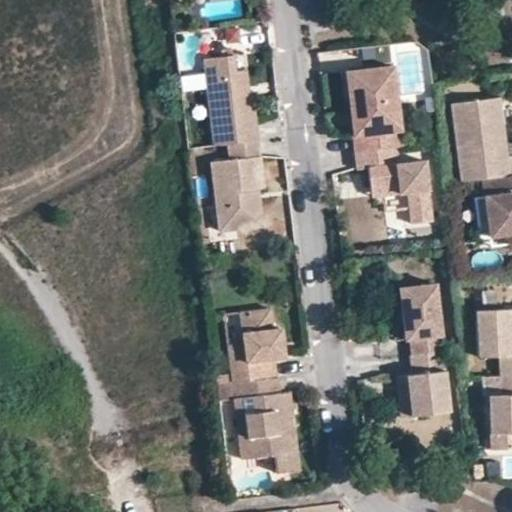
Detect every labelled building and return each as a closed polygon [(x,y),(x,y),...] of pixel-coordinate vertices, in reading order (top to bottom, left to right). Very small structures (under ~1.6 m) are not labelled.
[(233,68),(232,53),(224,53),(202,56),(213,144),(227,142),(257,139),(252,95),(238,97),(234,97),(232,86),(237,85),(247,84),(245,67),(233,68)] [(402,144),(392,62),(350,68),(352,89),(354,103),(361,102),(361,111),(364,132),(353,133),(355,150),(356,150),(399,145),(402,144)] [(180,77),(181,92),(204,91),(203,76),(180,77)] [(481,176),(511,171),(511,153),(507,154),(505,137),(500,137),(499,128),(504,123),(502,96),(453,101),(460,178),(481,176)] [(361,111),(361,102),(354,103),(349,104),(353,133),(364,132),(361,111)] [(262,186),(257,139),(227,142),(229,157),(209,160),(217,229),(253,225),(249,188),(256,187),(262,186)] [(399,145),(356,150),(359,166),(369,165),(372,184),(382,183),(383,193),(406,191),(408,207),(410,222),(432,220),(424,157),(401,160),(399,145)] [(511,171),(481,176),(483,194),(488,235),(506,233),(511,231),(511,171)] [(373,195),(383,193),(382,183),(372,184),(373,195)] [(260,224),(256,187),(249,188),(253,225),(260,224)] [(407,337),(410,353),(442,349),(443,349),(434,279),(396,285),(404,338),(407,337)] [(511,304),(475,306),(476,353),(497,352),(498,373),(499,372),(511,371),(511,304)] [(272,326),(270,305),(239,309),(242,340),(226,342),(231,379),(276,374),(274,356),(278,356),(277,345),(282,344),(280,325),(272,326)] [(410,353),(409,353),(411,372),(405,373),(410,413),(450,408),(442,349),(410,353)] [(511,371),(499,372),(501,394),(490,394),(493,449),(511,447),(511,371)] [(410,413),(405,373),(395,374),(400,415),(410,413)] [(285,417),(281,390),(279,390),(277,374),(276,374),(231,379),(233,396),(242,395),(251,394),(253,410),(244,411),(247,433),(238,434),(240,456),(273,452),(275,470),(298,467),(292,416),(285,417)] [(292,416),(289,389),(281,390),(285,417),(292,416)] [(244,411),(242,395),(233,396),(238,434),(247,433),(244,411)]
